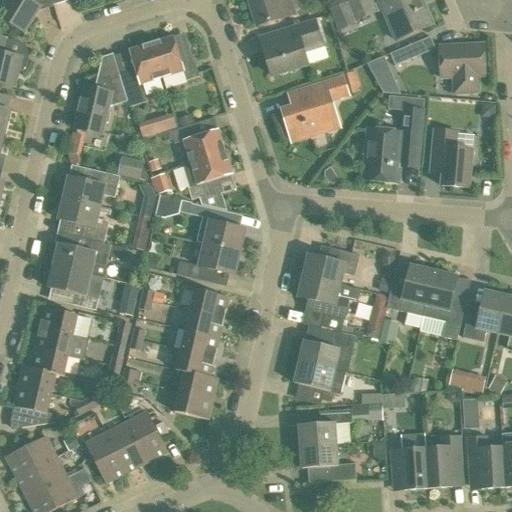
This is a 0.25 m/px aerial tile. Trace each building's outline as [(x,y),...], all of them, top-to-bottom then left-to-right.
[(6,0),(0,11),(0,19),(25,35),(41,8),(28,0),(6,0)] [(248,0),(257,27),(284,19),(293,15),(288,0),(248,0)] [(353,0),(345,3),(329,10),(338,33),(357,25),(356,23),(379,13),(376,5),(379,3),(395,41),(432,25),(421,0),(353,0)] [(272,76),(307,65),(326,60),(315,22),(260,39),(272,76)] [(7,39),(0,37),(0,85),(15,89),(19,71),(21,71),(21,72),(22,72),(23,71),(25,69),(27,67),(27,65),(29,60),(3,54),(7,39)] [(151,44),(162,79),(184,72),(187,81),(199,77),(192,53),(180,57),(174,37),(151,44)] [(395,67),(436,50),(430,37),(390,54),(395,67)] [(140,86),(162,79),(151,44),(128,51),(135,71),(119,75),(127,102),(129,108),(146,103),(140,86)] [(478,89),(477,77),(485,77),(483,45),(439,47),(441,79),(453,78),(454,94),(474,93),(478,89)] [(366,64),(375,78),(389,72),(383,57),(366,64)] [(350,96),(359,93),(358,89),(361,89),(356,72),(344,75),(350,96)] [(116,106),(127,102),(119,75),(108,79),(105,92),(84,87),(74,129),(102,136),(104,126),(108,123),(110,114),(108,111),(110,104),(116,106)] [(293,141),(338,128),(329,100),(346,95),(342,80),(290,96),(294,108),(284,112),(293,141)] [(419,171),(425,110),(413,109),(414,100),(392,97),(391,107),(403,108),(401,134),(368,131),(363,180),(398,183),(399,169),(419,171)] [(0,132),(5,133),(10,111),(0,108),(0,132)] [(189,114),(177,118),(179,127),(192,123),(189,114)] [(149,121),(138,124),(143,139),(154,136),(149,121)] [(190,164),(225,153),(218,130),(198,136),(194,125),(162,134),(165,143),(173,140),(174,145),(183,142),(190,164)] [(469,189),(473,151),(456,150),(457,133),(434,131),(432,159),(444,160),(441,187),(469,189)] [(79,152),(67,153),(70,164),(82,160),(79,152)] [(216,193),(212,181),(232,175),(225,153),(190,164),(184,166),(191,187),(188,188),(192,201),(199,199),(201,206),(227,212),(221,192),(216,193)] [(155,161),(149,163),(152,173),(158,170),(155,161)] [(149,182),(150,168),(128,167),(127,181),(149,182)] [(69,178),(64,199),(100,208),(103,195),(116,198),(121,178),(90,170),(87,183),(69,178)] [(153,219),(157,199),(152,188),(138,186),(144,197),(140,216),(153,219)] [(64,199),(59,221),(83,226),(80,238),(88,240),(104,244),(109,223),(97,220),(100,208),(64,199)] [(240,253),(245,231),(219,224),(222,212),(182,202),(179,213),(202,219),(202,221),(197,243),(204,245),(240,253)] [(145,253),(153,220),(140,217),(132,250),(145,253)] [(59,245),(54,267),(91,276),(108,280),(107,267),(109,258),(126,261),(128,250),(104,244),(88,240),(86,251),(59,245)] [(235,276),(240,253),(204,245),(199,267),(180,262),(176,276),(205,283),(208,270),(235,276)] [(384,253),(381,257),(382,267),(386,271),(392,270),(395,266),(394,256),(389,252),(384,253)] [(354,276),(359,256),(348,253),(346,264),(308,255),(303,277),(341,286),(344,274),(354,276)] [(423,318),(434,272),(410,266),(404,290),(392,287),(386,309),(423,318)] [(88,287),(91,276),(54,267),(49,289),(75,295),(72,306),(96,312),(101,290),(88,287)] [(434,272),(423,318),(446,323),(442,339),(456,342),(465,307),(451,304),(458,277),(434,272)] [(298,298),(308,301),(305,312),(323,316),(320,330),(336,334),(337,333),(356,337),(341,333),(344,321),(348,301),(356,303),(359,290),(341,286),(303,277),(298,298)] [(381,279),(378,292),(387,294),(390,281),(381,279)] [(143,289),(141,299),(152,302),(154,293),(143,289)] [(190,311),(224,319),(229,298),(195,290),(190,311)] [(498,335),(506,297),(485,293),(479,316),(468,314),(462,338),(484,343),(486,332),(498,335)] [(511,298),(506,297),(498,335),(510,337),(506,349),(511,350),(511,298)] [(150,312),(152,302),(141,299),(138,310),(150,312)] [(134,305),(121,302),(119,314),(131,317),(134,305)] [(73,337),(78,317),(44,309),(39,329),(73,337)] [(220,339),(224,319),(190,311),(186,331),(220,339)] [(383,321),(378,343),(391,346),(397,324),(383,321)] [(114,347),(126,350),(131,325),(120,322),(114,347)] [(39,329),(35,349),(68,357),(84,361),(89,341),(87,341),(73,337),(39,329)] [(143,341),(145,332),(134,329),(132,339),(143,341)] [(215,358),(220,339),(186,331),(181,350),(215,358)] [(347,374),(356,337),(337,333),(336,334),(335,338),(333,348),(304,341),(299,363),(346,374),(347,374)] [(141,353),(143,341),(132,339),(129,350),(141,353)] [(112,356),(109,367),(121,369),(126,350),(114,347),(112,356)] [(64,378),(68,357),(35,349),(30,369),(56,376),(64,378)] [(210,379),(210,378),(215,358),(181,350),(176,372),(184,374),(184,373),(210,379)] [(341,396),(346,374),(299,363),(294,384),(323,391),(321,401),(331,403),(333,395),(341,396)] [(56,376),(30,369),(22,367),(17,387),(51,395),(56,376)] [(119,379),(121,369),(109,367),(107,376),(119,379)] [(140,383),(142,373),(125,369),(120,390),(132,392),(134,381),(140,383)] [(482,397),(486,378),(452,371),(448,387),(462,389),(461,393),(482,397)] [(218,380),(210,378),(210,379),(184,373),(184,374),(179,393),(213,401),(218,380)] [(497,376),(490,389),(501,395),(508,382),(497,376)] [(407,392),(407,394),(422,394),(426,394),(426,391),(428,381),(416,379),(415,385),(409,384),(407,392)] [(48,412),(51,395),(17,387),(13,408),(19,409),(22,428),(55,423),(54,414),(48,412)] [(458,391),(446,392),(447,399),(453,403),(459,403),(458,391)] [(208,421),(213,401),(179,393),(175,413),(208,421)] [(381,394),(361,395),(361,405),(381,404),(381,394)] [(389,396),(390,410),(404,409),(403,395),(389,396)] [(502,411),(511,410),(511,396),(501,397),(502,411)] [(83,403),(88,412),(98,408),(92,397),(82,402),(83,403)] [(464,431),(480,430),(478,399),(462,401),(464,431)] [(83,403),(82,402),(70,400),(69,403),(71,407),(74,407),(79,417),(88,412),(83,403)] [(300,448),(337,446),(350,444),(349,424),(352,423),(351,410),(319,413),(319,424),(299,426),(300,448)] [(147,464),(168,454),(160,439),(155,428),(147,413),(126,423),(147,464)] [(126,474),(147,464),(126,423),(106,434),(126,474)] [(155,428),(160,439),(169,435),(163,424),(155,428)] [(105,485),(126,474),(106,434),(85,444),(105,485)] [(404,491),(428,490),(426,450),(424,434),(401,436),(402,451),(390,452),(391,470),(403,469),(404,491)] [(511,434),(502,435),(502,449),(503,449),(505,488),(511,487),(511,434)] [(68,453),(69,452),(79,447),(74,436),(63,442),(68,453)] [(16,479),(57,458),(46,437),(5,458),(16,479)] [(452,488),(451,466),(463,465),(461,447),(461,437),(439,438),(440,449),(426,450),(428,490),(452,488)] [(503,449),(502,449),(488,449),(488,437),(466,438),(467,451),(469,484),(481,483),(482,490),(505,488),(503,449)] [(386,443),(372,444),(373,462),(387,462),(386,443)] [(337,446),(300,448),(302,470),(331,468),(332,479),(356,478),(355,465),(338,466),(337,446)] [(27,499),(67,478),(57,458),(16,479),(27,499)] [(67,478),(27,499),(33,511),(52,511),(77,499),(85,495),(74,474),(68,478),(67,478)]
